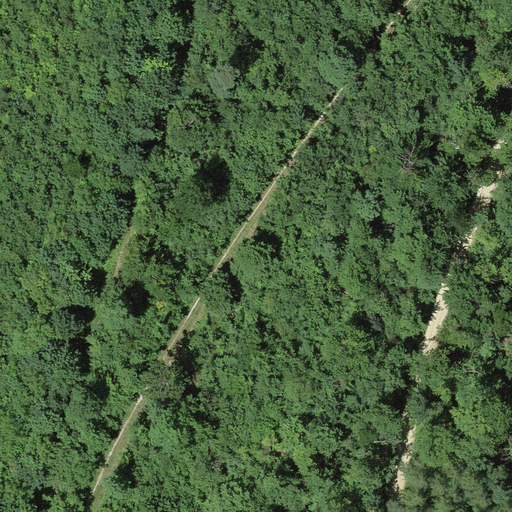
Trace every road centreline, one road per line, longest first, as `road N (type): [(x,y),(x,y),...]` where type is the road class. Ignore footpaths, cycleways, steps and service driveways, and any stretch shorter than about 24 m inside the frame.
road 1 (track): [(98,511),(126,423),(223,255),(354,63),(408,0)]
road 2 (track): [(45,511),(52,458),(169,87),(205,0)]
road 3 (track): [(395,511),(446,283),(511,134)]
